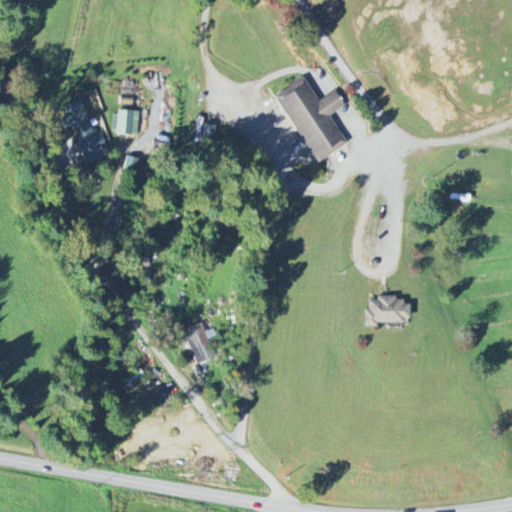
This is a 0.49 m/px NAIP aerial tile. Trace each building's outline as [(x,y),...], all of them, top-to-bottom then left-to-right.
[(273,97),(316,164),(347,144),(329,117),(345,107),(334,91),(318,102),(303,77),(273,97)] [(100,160),(82,101),(63,107),(82,165),(100,160)] [(139,112),(118,110),(115,135),(137,137),(139,112)] [(215,126),(204,125),(202,138),(213,140),(215,126)] [(138,159),(126,156),(123,168),(135,171),(138,159)] [(409,323),(409,305),(403,306),(402,298),(364,300),(364,325),(409,323)] [(216,358),(209,340),(216,337),(213,329),(205,332),(202,326),(189,331),(194,343),(188,345),(196,366),(216,358)]
